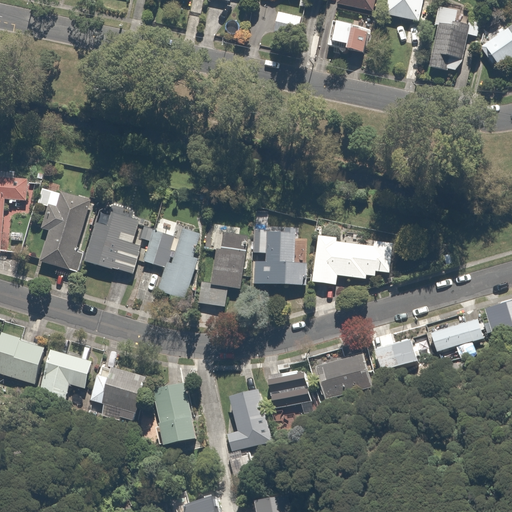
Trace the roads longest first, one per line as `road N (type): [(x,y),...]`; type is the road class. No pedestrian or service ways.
road 1 (residential): [(0,292),(170,343),(258,346),(511,274)]
road 2 (residential): [(0,16),(473,119),(511,116)]
